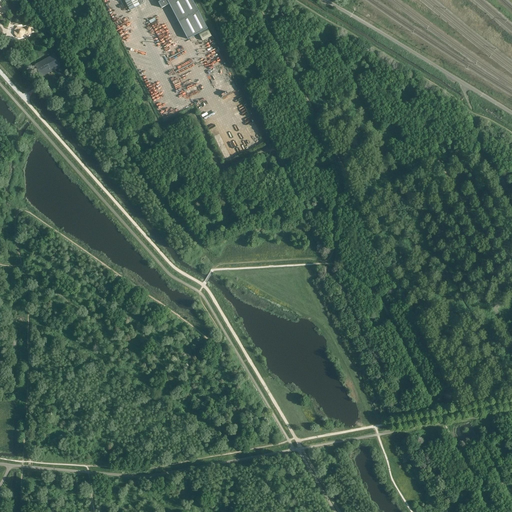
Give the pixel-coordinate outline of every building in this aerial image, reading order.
[(123,0),(129,12),(139,6),(135,0),(123,0)] [(169,4),(188,39),(208,29),(192,0),(162,0),(158,2),(162,8),(169,4)] [(208,29),(199,34),(202,41),(212,36),(208,29)] [(216,53),(210,57),(215,66),(221,63),(216,53)] [(53,55),(35,65),(40,74),(58,65),(53,55)]
